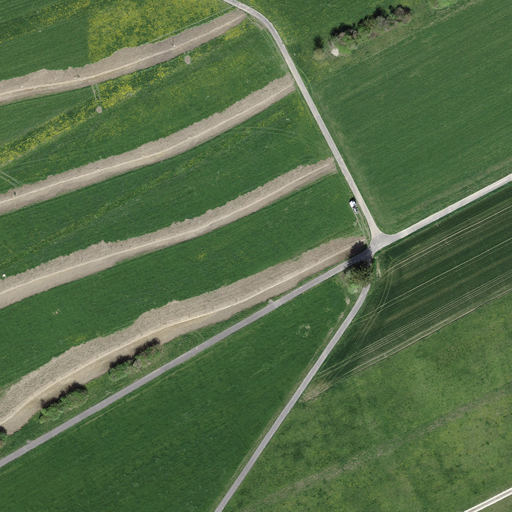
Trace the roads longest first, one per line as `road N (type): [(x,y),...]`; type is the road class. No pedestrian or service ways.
road 1 (track): [(0,463),(511,176)]
road 2 (track): [(216,511),(361,300),(366,253)]
road 3 (track): [(382,244),(270,26),(228,0)]
